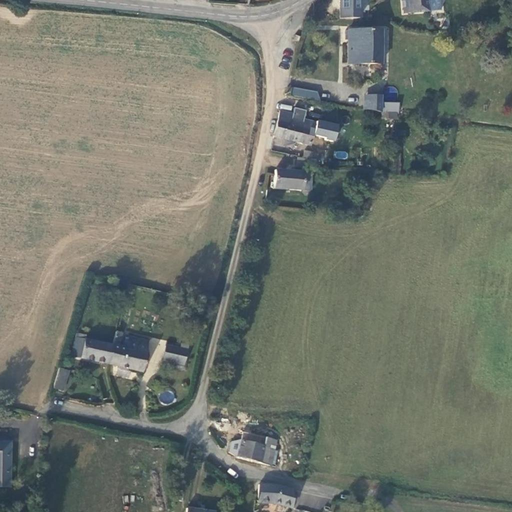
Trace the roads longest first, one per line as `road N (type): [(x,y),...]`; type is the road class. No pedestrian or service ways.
road 1 (unclassified): [(272,14),(274,80),(190,433)]
road 2 (unclassified): [(190,433),(251,474),(384,496),(397,511)]
road 3 (unclassified): [(272,14),(81,0)]
road 4 (unclassified): [(190,433),(56,407)]
